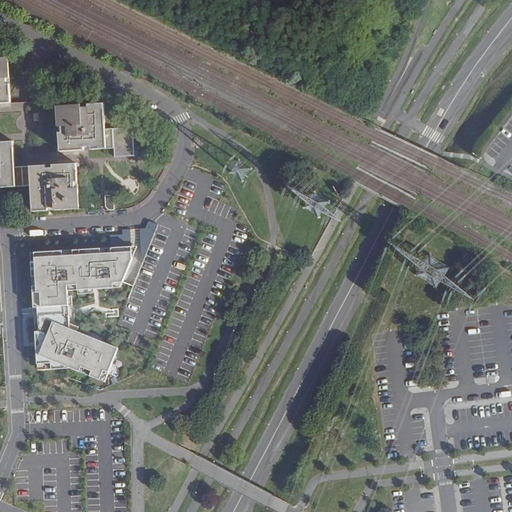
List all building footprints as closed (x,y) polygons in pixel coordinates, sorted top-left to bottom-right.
[(0,58),(0,103),(10,103),(8,58),(0,58)] [(81,109),(81,105),(56,107),(59,152),(75,151),(74,148),(83,147),(90,147),(90,150),(113,149),(114,157),(134,156),(132,127),(104,129),(102,104),(87,105),(87,108),(81,109)] [(0,141),(0,187),(30,186),(32,211),(78,208),(75,163),(59,165),(59,168),(52,168),(44,168),(44,165),(14,167),(13,141),(0,141)] [(68,338),(67,315),(72,314),(71,294),(80,294),(80,298),(116,297),(116,291),(125,291),(134,270),(134,260),(35,265),(36,274),(32,274),(37,376),(73,376),(105,389),(118,358),(68,338)] [(190,375),(196,363),(186,358),(180,370),(190,375)]
